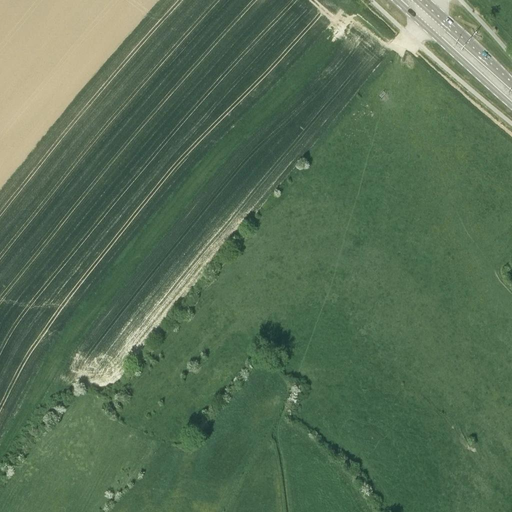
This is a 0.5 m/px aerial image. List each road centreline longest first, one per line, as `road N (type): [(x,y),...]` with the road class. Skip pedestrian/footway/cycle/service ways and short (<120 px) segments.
road 1 (primary): [(395,0),(511,106)]
road 2 (primary): [(511,84),(419,0)]
